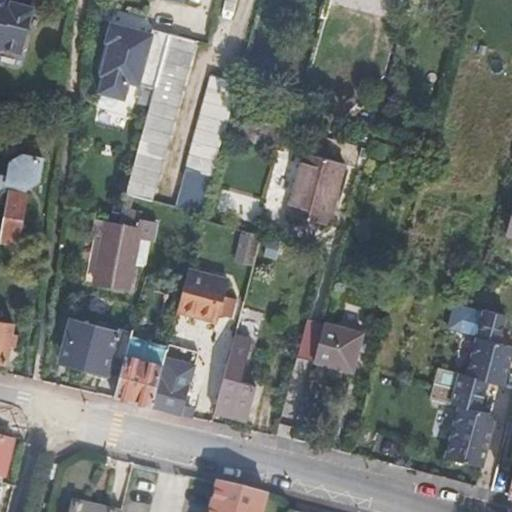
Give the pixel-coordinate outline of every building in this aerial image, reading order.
[(9,7),(0,4),(0,49),(20,54),(31,8),(10,3),(9,7)] [(163,45),(166,32),(151,29),(150,31),(111,20),(106,41),(110,42),(101,73),(103,74),(99,91),(124,98),(129,81),(152,87),(163,45)] [(153,200),(195,40),(166,32),(163,45),(152,87),(128,177),(124,192),(153,200)] [(229,117),(239,81),(214,74),(188,169),(214,175),(224,138),(229,117)] [(252,146),(258,125),(229,117),(224,138),(252,146)] [(284,149),(289,133),(258,125),(252,146),(283,154),(284,149)] [(284,221),(307,227),(324,166),(301,160),(284,221)] [(324,166),(307,227),(325,232),(341,171),(324,166)] [(0,228),(0,241),(16,245),(25,192),(7,190),(0,228)] [(141,229),(100,218),(96,234),(105,237),(94,281),(127,290),(134,264),(146,267),(152,243),(155,244),(160,225),(143,221),(141,229)] [(226,289),(186,278),(185,282),(175,318),(216,329),(218,321),(222,303),(226,289)] [(235,306),(222,303),(218,321),(230,324),(235,306)] [(259,315),(241,310),(231,347),(224,375),(213,415),(244,422),(253,388),(232,382),(235,372),(243,374),(259,315)] [(464,377),(435,369),(427,400),(455,408),(442,459),(479,469),(491,421),(476,417),(477,412),(485,383),(500,387),(510,348),(496,344),(503,317),(482,311),(464,377)] [(125,358),(131,338),(71,320),(59,362),(119,379),(125,358)] [(0,363),(6,364),(12,324),(0,322),(0,363)] [(321,328),(310,366),(350,376),(360,338),(321,328)] [(224,375),(231,347),(217,343),(210,372),(224,375)] [(160,376),(162,368),(125,358),(119,379),(114,399),(150,410),(151,409),(160,376)] [(160,376),(184,383),(189,364),(164,358),(162,368),(160,376)] [(159,416),(177,420),(187,384),(184,383),(160,376),(151,409),(150,410),(150,413),(159,416)] [(132,409),(150,413),(150,410),(114,399),(113,403),(132,409)] [(488,415),(477,412),(476,417),(491,421),(488,415)] [(0,475),(2,476),(10,444),(0,441),(0,475)] [(261,511),(266,495),(218,483),(210,511),(261,511)] [(112,511),(70,502),(67,511),(112,511)]
